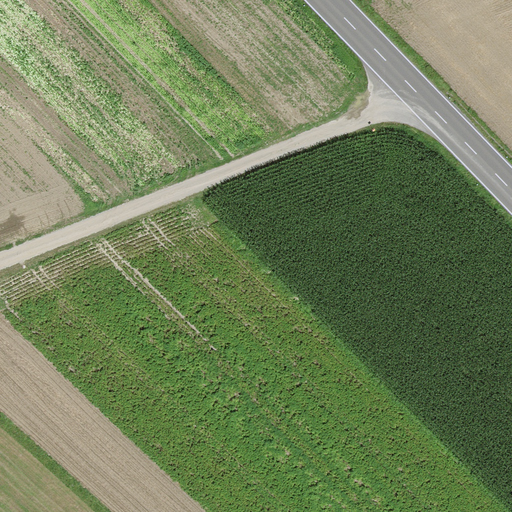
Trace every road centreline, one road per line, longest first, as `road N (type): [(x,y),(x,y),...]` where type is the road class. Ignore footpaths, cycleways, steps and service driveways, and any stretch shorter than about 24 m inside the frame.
road 1 (track): [(0,259),(419,92)]
road 2 (primary): [(511,185),(329,0)]
